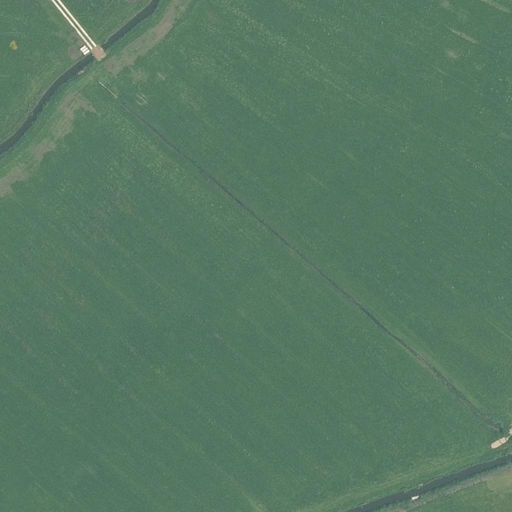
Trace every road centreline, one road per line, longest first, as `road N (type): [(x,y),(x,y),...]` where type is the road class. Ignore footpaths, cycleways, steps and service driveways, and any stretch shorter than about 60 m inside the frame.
road 1 (track): [(170,0),(86,73),(0,171)]
road 2 (track): [(319,511),(492,448)]
